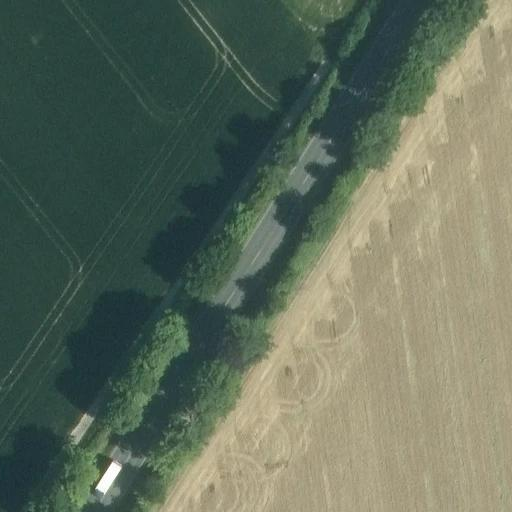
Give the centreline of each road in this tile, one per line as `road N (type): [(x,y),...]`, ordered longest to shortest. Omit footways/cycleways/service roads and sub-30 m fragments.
road 1 (primary): [(420,0),(93,511)]
road 2 (track): [(17,511),(333,60)]
